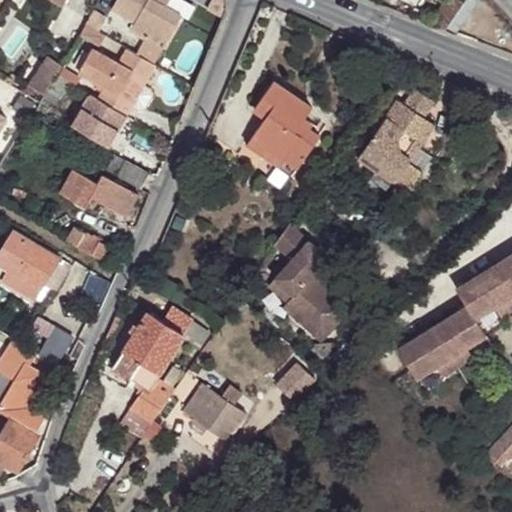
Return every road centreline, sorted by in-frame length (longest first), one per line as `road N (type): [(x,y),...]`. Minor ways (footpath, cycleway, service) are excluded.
road 1 (residential): [(38,490),(244,0)]
road 2 (tertiary): [(319,0),(511,75)]
